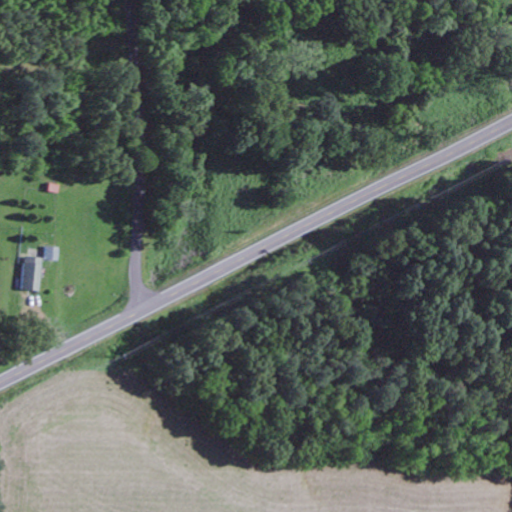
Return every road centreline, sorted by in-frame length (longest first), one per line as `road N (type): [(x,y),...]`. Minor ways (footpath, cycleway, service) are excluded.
road 1 (primary): [(0,382),(511,121)]
road 2 (residential): [(140,312),(139,131),(125,0)]
